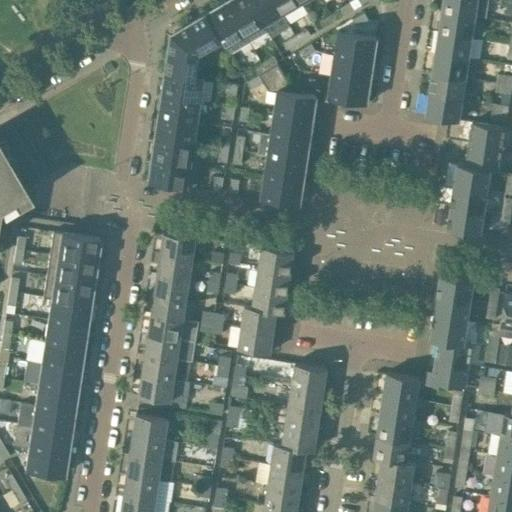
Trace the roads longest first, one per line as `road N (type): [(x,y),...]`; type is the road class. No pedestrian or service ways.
road 1 (residential): [(91,511),(131,236),(128,191)]
road 2 (residential): [(329,511),(355,339)]
road 3 (residential): [(128,191),(122,180),(139,54),(122,26)]
road 4 (residential): [(388,140),(406,0)]
road 5 (residential): [(122,26),(0,95)]
